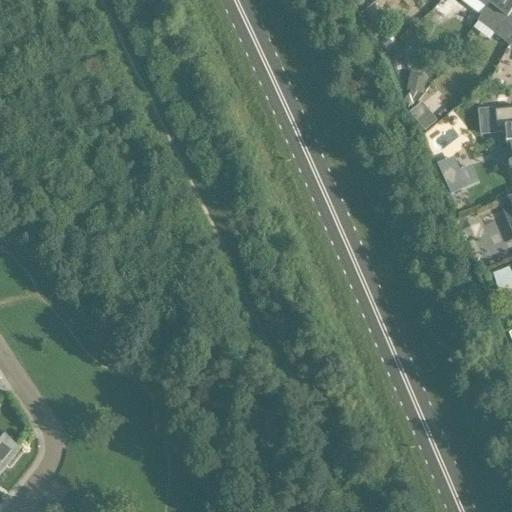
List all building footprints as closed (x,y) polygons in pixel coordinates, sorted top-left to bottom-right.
[(481,18),(494,0),(456,0),(461,4),(481,18)] [(509,47),(511,41),(511,0),(494,0),(481,18),(477,23),(507,47),(509,47)] [(411,94),(423,97),(427,79),(410,75),(406,93),(411,94)] [(413,112),(424,98),(423,97),(411,94),(403,103),(413,112)] [(511,111),(495,114),(496,129),(504,129),(505,145),(509,144),(511,157),(511,163),(508,165),(511,175),(511,111)] [(481,192),(474,173),(461,178),(456,165),(439,172),(451,203),(481,192)] [(456,227),(460,237),(470,233),(465,223),(456,227)] [(511,293),(511,282),(497,283),(498,294),(511,293)] [(0,475),(18,454),(0,439),(0,475)]
